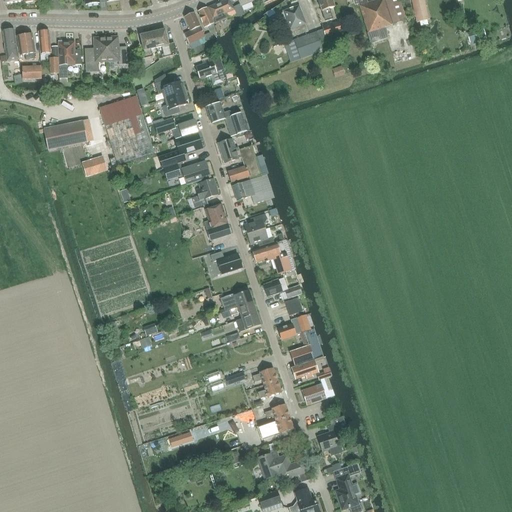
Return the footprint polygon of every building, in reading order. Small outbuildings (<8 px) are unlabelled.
[(225,14),(234,11),(229,0),(226,0),(208,8),(215,24),(227,18),(225,14)] [(237,0),(240,4),(233,8),(238,17),(244,14),(241,6),(255,0),(237,0)] [(329,9),(334,7),(331,0),(318,0),(325,22),(332,19),(329,9)] [(392,25),(406,20),(398,0),(377,0),(367,3),(366,0),(352,0),(354,5),(358,4),(368,34),(385,29),(384,27),(392,25)] [(423,0),(411,0),(417,23),(428,20),(423,0)] [(292,38),(308,32),(299,6),(282,12),(292,38)] [(204,28),(214,24),(206,8),(198,12),(200,16),(198,16),(204,28)] [(194,13),(184,18),(190,31),(184,34),(188,44),(204,37),(194,13)] [(316,33),(320,44),(327,41),(325,39),(342,34),(339,22),(322,27),(322,29),(315,32),(315,33),(316,33)] [(152,33),(156,48),(162,47),(164,55),(162,56),(162,58),(176,55),(174,44),(168,45),(165,30),(152,33)] [(14,31),(2,32),(5,46),(4,46),(4,51),(5,50),(7,61),(19,60),(14,31)] [(50,53),(48,31),(38,32),(40,54),(40,61),(45,61),(44,54),(50,53)] [(150,50),(156,48),(152,33),(140,36),(143,51),(144,51),(145,58),(152,57),(150,50)] [(316,33),(315,33),(284,44),(291,63),(323,51),(320,44),(316,33)] [(34,46),(32,34),(17,37),(20,56),(25,55),(26,60),(35,59),(34,54),(35,53),(35,51),(36,51),(35,46),(34,46)] [(106,38),(107,62),(118,61),(118,65),(127,65),(126,49),(120,49),(118,48),(118,37),(106,38)] [(98,62),(107,62),(106,38),(94,39),(94,49),(92,51),(84,51),(85,73),(98,72),(98,62)] [(77,51),(74,51),(74,42),(58,43),(59,79),(67,79),(66,66),(81,65),(80,50),(77,50),(77,51)] [(58,48),(52,48),(52,58),(50,58),(50,74),(58,74),(57,58),(58,58),(58,48)] [(219,57),(211,59),(211,57),(201,60),(203,65),(196,67),(200,80),(210,76),(213,85),(222,82),(221,80),(226,78),(219,57)] [(343,66),(334,68),(336,74),(345,72),(343,66)] [(22,80),(41,80),(41,67),(22,67),(22,80)] [(162,94),(164,100),(185,93),(183,86),(182,87),(180,83),(168,87),(166,81),(155,85),(158,95),(162,94)] [(213,91),(216,101),(224,98),(221,89),(213,91)] [(188,100),(185,93),(164,100),(166,107),(162,108),(166,118),(177,114),(175,109),(188,105),(186,101),(188,100)] [(136,97),(99,109),(117,166),(154,154),(136,97)] [(0,99),(0,112),(12,113),(12,100),(0,99)] [(11,114),(41,120),(43,108),(13,103),(11,114)] [(223,114),(220,104),(206,108),(211,124),(230,118),(236,136),(249,132),(247,125),(245,126),(241,113),(235,115),(229,112),(223,114)] [(83,120),(43,129),(47,150),(87,141),(83,120)] [(172,120),(154,125),(157,135),(175,129),(172,120)] [(194,121),(178,126),(182,137),(198,132),(196,128),(198,125),(195,123),(194,121)] [(202,150),(197,135),(175,142),(178,152),(159,158),(162,169),(185,162),(183,156),(202,150)] [(260,176),(251,147),(251,146),(238,150),(237,148),(235,148),(232,140),(218,144),(224,164),(241,158),(244,167),(227,173),(231,183),(249,177),(249,179),(260,176)] [(102,158),(82,164),(86,177),(106,170),(102,158)] [(205,162),(181,170),(182,172),(179,173),(177,165),(163,169),(167,181),(180,177),(180,178),(184,177),(186,185),(210,178),(205,162)] [(254,205),(265,201),(257,178),(246,182),(232,187),(237,202),(251,197),(254,205)] [(206,199),(218,195),(213,180),(199,184),(201,191),(197,192),(198,197),(191,199),(194,208),(203,206),(204,207),(208,206),(206,199)] [(231,234),(226,220),(221,205),(205,210),(208,222),(204,223),(210,241),(231,234)] [(247,236),(265,230),(263,224),(264,224),(267,220),(265,215),(250,219),(251,223),(243,226),(247,236)] [(268,239),(265,230),(247,236),(250,246),(257,243),(259,247),(274,242),(272,238),(268,239)] [(252,252),(252,254),(251,254),(253,260),(254,259),(255,263),(263,261),(263,263),(273,260),(277,275),(291,271),(282,242),(252,252)] [(222,253),(210,256),(212,263),(217,261),(222,275),(242,269),(237,254),(224,258),(222,253)] [(287,278),(284,279),(283,278),(278,280),(270,283),(271,283),(263,286),(267,297),(284,291),(287,300),(302,295),(298,286),(290,288),(287,278)] [(202,289),(206,297),(212,295),(208,286),(202,289)] [(224,312),(229,311),(253,303),(249,291),(234,296),(234,294),(220,299),(224,312)] [(287,310),(300,305),(298,299),(285,303),(287,310)] [(238,310),(241,319),(256,314),(253,303),(229,311),(231,316),(237,314),(236,311),(238,310)] [(300,305),(287,310),(289,317),(302,312),(300,305)] [(157,308),(154,314),(161,316),(163,311),(157,308)] [(260,326),(256,314),(241,319),(243,324),(238,326),(240,333),(245,331),(260,326)] [(301,334),(310,331),(305,316),(290,321),(292,325),(278,329),(282,341),(296,336),(295,332),(297,331),(297,334),(301,333),(301,334)] [(229,343),(240,340),(238,333),(226,337),(229,343)] [(309,345),(303,347),(289,352),(294,367),(314,361),(309,345)] [(116,347),(109,349),(112,360),(118,359),(116,347)] [(312,375),(317,373),(314,362),(291,369),(295,380),(305,377),(306,380),(313,378),(312,375)] [(263,386),(277,381),(273,369),(259,373),(260,375),(253,377),(254,383),(262,380),(263,386)] [(235,383),(245,380),(243,373),(233,376),(235,383)] [(281,393),(277,381),(263,386),(265,391),(258,393),(260,399),(267,397),(268,398),(281,393)] [(321,385),(302,392),(306,406),(326,399),(321,385)] [(276,422),(289,417),(285,405),(271,409),(272,411),(265,413),(267,419),(274,417),(276,422)] [(293,430),(289,417),(276,422),(258,428),(263,440),(293,430)] [(342,418),(333,421),(334,425),(327,427),(329,434),(318,438),(322,452),(329,450),(331,456),(342,453),(340,446),(341,446),(338,436),(342,434),(341,431),(346,429),(342,418)] [(186,444),(183,436),(170,440),(172,448),(186,444)] [(290,466),(286,455),(278,458),(276,451),(271,452),(272,454),(258,458),(265,480),(279,475),(281,481),(292,477),(292,478),(298,476),(301,483),(310,480),(307,473),(308,472),(304,461),(290,466)] [(238,454),(227,458),(230,466),(241,462),(238,454)] [(359,504),(357,505),(348,477),(360,472),(357,464),(334,472),(336,479),(340,490),(336,492),(342,510),(348,508),(349,511),(359,511),(360,511),(361,510),(359,504)] [(298,505),(289,509),(290,511),(318,511),(314,498),(311,499),(308,489),(294,494),(298,505)] [(277,491),(258,498),(262,509),(281,503),(277,491)]
